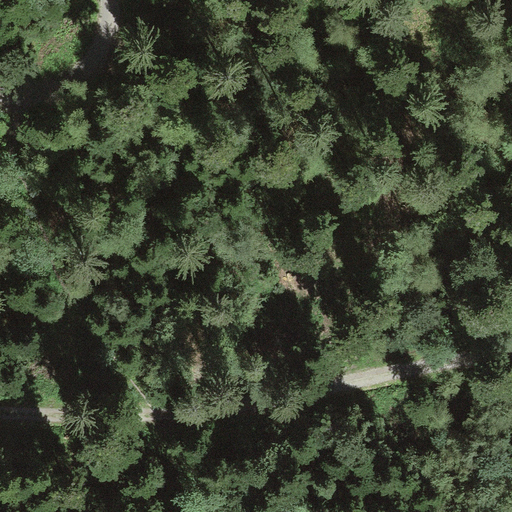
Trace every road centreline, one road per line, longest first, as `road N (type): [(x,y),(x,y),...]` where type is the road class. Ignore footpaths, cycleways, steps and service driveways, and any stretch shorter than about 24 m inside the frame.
road 1 (track): [(511,353),(159,415),(0,401)]
road 2 (track): [(112,0),(102,55),(54,95),(21,105)]
